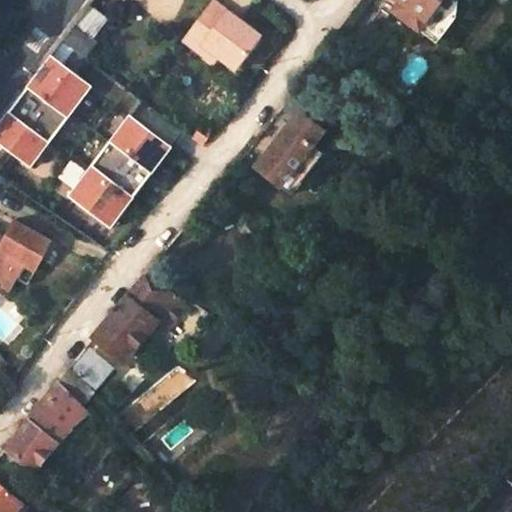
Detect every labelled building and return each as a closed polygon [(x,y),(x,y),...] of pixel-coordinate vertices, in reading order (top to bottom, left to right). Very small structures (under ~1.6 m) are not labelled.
[(213,0),(212,0),(192,28),(206,38),(202,44),(219,57),(236,70),(261,35),(213,0)] [(395,0),(400,4),(424,24),(443,0),(395,0)] [(424,24),(400,4),(392,13),(417,33),(424,24)] [(104,20),(86,6),(62,37),(86,56),(94,42),(90,39),(104,20)] [(192,28),(183,40),(214,62),(219,57),(202,44),(206,38),(192,28)] [(52,55),(9,113),(0,123),(0,143),(31,169),(92,86),(52,55)] [(296,112),(255,166),(289,195),(321,153),(310,144),(320,131),(296,112)] [(129,115),(68,196),(111,229),(173,148),(129,115)] [(208,137),(198,130),(193,137),(203,144),(208,137)] [(0,278),(11,285),(17,276),(28,282),(54,238),(16,215),(6,233),(0,229),(0,180),(2,178),(0,176),(0,278)] [(127,297),(93,337),(121,362),(155,322),(173,300),(145,276),(127,297)] [(92,392),(68,366),(56,382),(79,409),(92,392)] [(8,450),(35,472),(57,445),(71,424),(83,414),(79,409),(56,382),(28,422),(29,423),(8,450)] [(103,436),(95,428),(87,435),(95,443),(103,436)] [(0,511),(8,511),(20,499),(0,482),(0,511)] [(20,499),(8,511),(18,511),(26,503),(20,499)]
